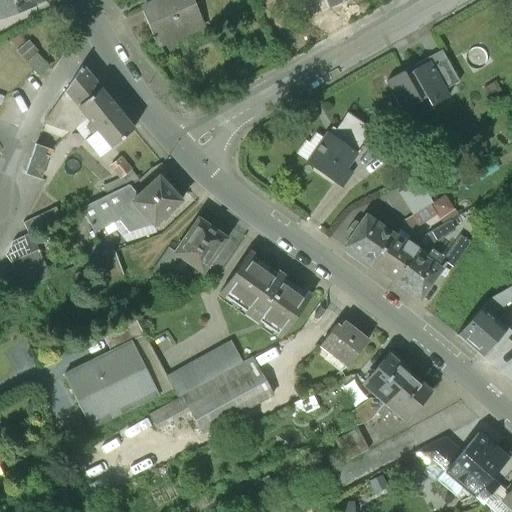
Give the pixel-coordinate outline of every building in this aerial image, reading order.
[(30,0),(0,0),(0,19),(33,7),(30,0)] [(161,0),(141,9),(155,41),(201,21),(191,0),(161,0)] [(459,82),(442,50),(428,58),(446,89),(459,82)] [(428,58),(386,81),(403,111),(427,97),(432,106),(449,96),(446,89),(428,58)] [(99,88),(81,66),(64,91),(77,106),(99,88)] [(132,128),(99,88),(77,106),(84,114),(90,122),(85,126),(92,134),(84,141),(97,157),(132,128)] [(64,91),(42,122),(68,131),(84,114),(77,106),(64,91)] [(371,129),(348,113),(332,137),(355,153),(371,129)] [(332,137),(328,135),(308,164),(335,182),(339,177),(345,181),(351,172),(345,168),(355,153),(332,137)] [(50,149),(34,143),(23,172),(34,177),(42,154),(47,156),(50,149)] [(127,169),(117,158),(109,166),(119,177),(127,169)] [(127,184),(79,208),(92,234),(116,220),(127,232),(151,224),(153,225),(179,201),(157,176),(136,195),(127,184)] [(433,203),(419,181),(398,193),(412,216),(429,205),(433,203)] [(429,205),(412,216),(418,226),(435,215),(429,205)] [(469,209),(458,216),(464,225),(474,219),(469,209)] [(42,213),(23,222),(28,233),(47,224),(42,213)] [(393,236),(366,217),(360,225),(355,221),(350,228),(355,232),(345,247),(371,265),(393,236)] [(227,238),(198,218),(174,251),(174,253),(179,257),(203,273),(227,238)] [(449,221),(429,233),(435,242),(454,231),(449,221)] [(511,231),(506,221),(484,234),(511,284),(511,231)] [(29,234),(11,243),(5,255),(10,262),(14,261),(20,274),(11,278),(17,292),(49,278),(29,234)] [(405,244),(393,236),(371,265),(393,280),(413,252),(414,253),(416,249),(406,242),(405,244)] [(467,247),(456,240),(442,259),(453,267),(467,247)] [(169,247),(152,271),(164,280),(179,257),(174,253),(174,251),(169,247)] [(113,251),(88,260),(96,284),(122,276),(113,251)] [(414,253),(413,252),(393,280),(420,299),(439,270),(414,253)] [(309,298),(247,254),(220,292),(282,337),(309,298)] [(487,300),(457,334),(481,356),(507,328),(492,315),(511,299),(511,297),(504,290),(487,300)] [(320,303),(307,321),(316,327),(328,310),(320,303)] [(343,322),(339,327),(335,325),(319,346),(328,353),(331,349),(350,363),(367,340),(343,322)] [(143,335),(63,375),(90,428),(172,387),(143,335)] [(230,342),(167,376),(179,397),(241,362),(230,342)] [(409,373),(387,355),(364,382),(381,396),(378,400),(370,399),(348,414),(356,425),(370,419),(375,413),(383,404),(409,373)] [(179,397),(147,414),(154,425),(187,407),(201,433),(273,394),(252,357),(179,397)] [(431,392),(409,373),(383,404),(388,407),(390,404),(408,419),(431,392)] [(311,393),(286,405),(292,419),(317,407),(311,393)] [(383,404),(375,413),(381,418),(389,409),(388,407),(383,404)] [(356,425),(348,414),(343,418),(350,428),(356,425)] [(71,432),(59,439),(68,457),(90,445),(80,426),(70,431),(71,432)] [(357,428),(334,438),(344,460),(367,449),(357,428)] [(461,452),(445,471),(473,495),(505,457),(477,433),(461,452)] [(461,452),(443,438),(412,454),(427,466),(432,460),(445,471),(461,452)] [(499,484),(483,503),(494,511),(509,511),(511,510),(501,501),(508,492),(499,484)] [(511,511),(511,488),(508,492),(501,501),(511,510),(509,511),(511,511)] [(58,511),(49,492),(31,501),(36,511),(58,511)]
